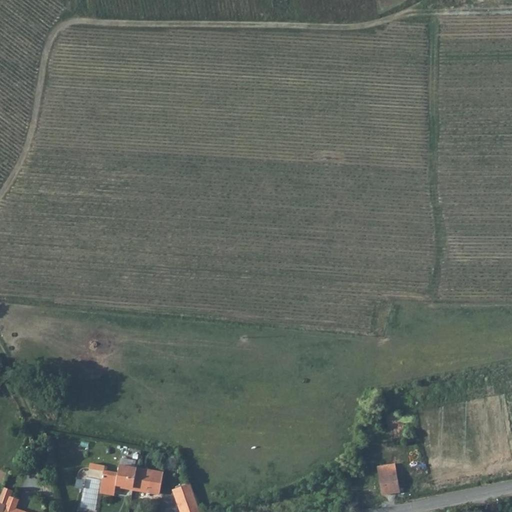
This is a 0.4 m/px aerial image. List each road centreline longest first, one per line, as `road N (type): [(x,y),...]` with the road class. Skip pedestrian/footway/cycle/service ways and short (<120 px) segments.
road 1 (track): [(418,0),(378,24),(68,19),(46,40),(29,139),(0,193)]
road 2 (track): [(0,355),(38,437),(50,511)]
road 3 (residential): [(511,486),(392,511)]
